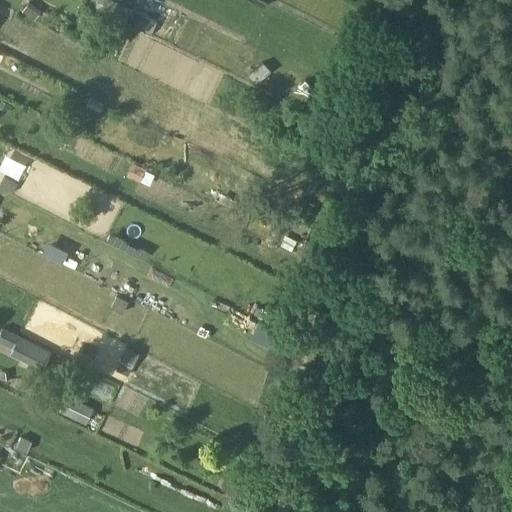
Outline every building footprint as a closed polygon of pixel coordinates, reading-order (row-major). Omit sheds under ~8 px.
[(125,21),(130,9),(112,0),(97,0),(94,6),(125,21)] [(30,2),(23,11),(34,19),(40,10),(30,2)] [(130,9),(125,21),(124,21),(151,34),(157,22),(130,9)] [(256,84),(271,72),(263,62),(248,74),(256,84)] [(51,352),(3,327),(0,332),(0,341),(12,348),(10,353),(42,369),(51,352)] [(48,386),(40,403),(67,417),(76,399),(48,386)] [(21,436),(16,446),(27,452),(32,441),(21,436)]
